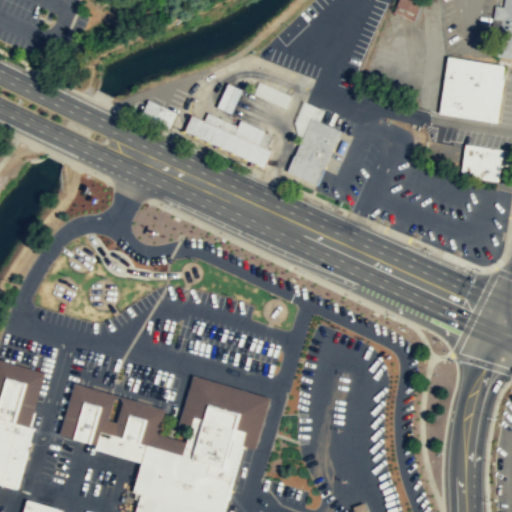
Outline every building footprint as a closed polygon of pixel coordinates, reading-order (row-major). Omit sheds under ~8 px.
[(417,21),(425,0),(400,0),(396,13),(417,21)] [(511,57),(511,0),(503,0),(503,5),(497,5),(494,4),(492,17),(501,19),(499,28),(494,54),(511,57)] [(496,121),(503,78),(500,77),(503,64),(494,62),(450,56),(447,55),(438,112),(496,121)] [(291,95),(259,80),(253,93),(285,108),(291,95)] [(241,89),(227,82),(217,106),(231,112),(241,89)] [(140,115),(168,128),(176,112),(149,98),(140,115)] [(319,184),(342,129),(319,120),(324,109),(305,100),(296,121),(301,143),(288,170),(319,184)] [(265,167),(273,150),(259,143),(266,129),(241,119),(238,125),(208,111),(205,119),(193,113),(186,130),(265,167)] [(497,180),(502,149),(464,143),(459,174),(497,180)] [(0,483),(16,488),(34,427),(31,425),(44,372),(0,358),(0,483)] [(223,511),(243,444),(255,448),(270,397),(193,374),(178,426),(191,429),(187,442),(158,434),(164,408),(74,382),(59,434),(97,444),(95,449),(142,462),(134,491),(141,493),(135,511),(223,511)] [(27,499),(22,511),(56,511),(58,509),(27,499)]
